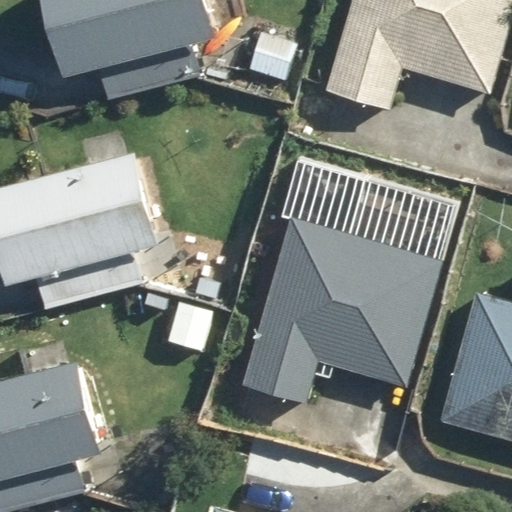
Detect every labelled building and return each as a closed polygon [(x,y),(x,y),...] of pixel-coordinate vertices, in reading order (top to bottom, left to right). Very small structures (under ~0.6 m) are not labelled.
[(216,34),(207,0),(46,0),(66,73),(216,34)] [(511,0),(353,0),(326,93),(389,110),(401,67),(492,94),(511,24),(511,0)] [(285,80),(297,45),(262,32),(250,68),(285,80)] [(159,242),(136,151),(0,186),(0,246),(9,282),(159,242)] [(246,383),(306,400),(319,359),(409,385),(444,260),(293,218),(246,383)] [(444,419),(511,437),(511,301),(478,292),(444,419)] [(0,478),(104,451),(79,361),(0,380),(0,478)]
